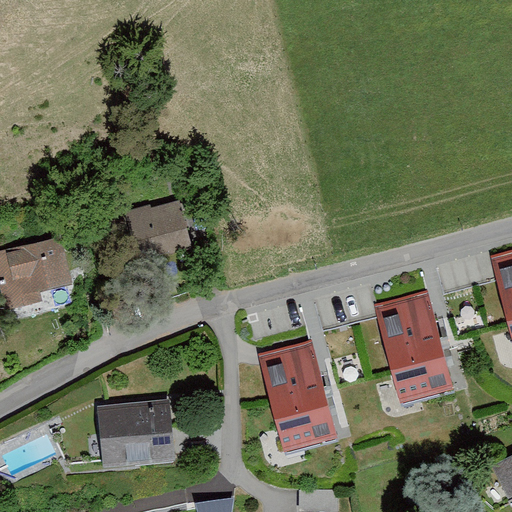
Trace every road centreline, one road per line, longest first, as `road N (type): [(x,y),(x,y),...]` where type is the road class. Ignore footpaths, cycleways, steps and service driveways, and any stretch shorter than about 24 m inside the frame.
road 1 (residential): [(0,403),(176,317),(511,222)]
road 2 (unknown): [(176,317),(230,357),(224,486)]
